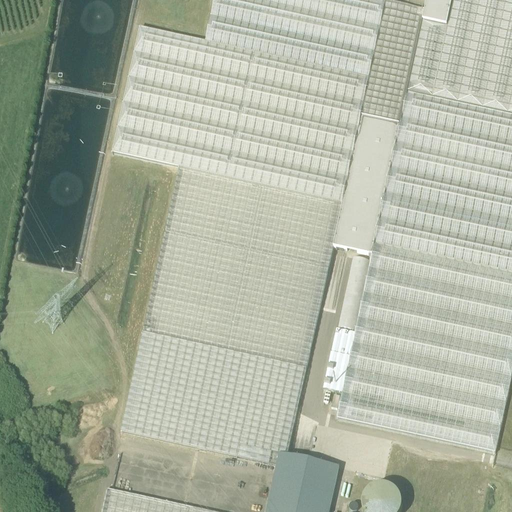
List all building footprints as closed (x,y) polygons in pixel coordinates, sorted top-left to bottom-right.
[(215,0),(206,42),(202,41),(138,27),(111,154),(179,168),(142,335),(121,435),(277,468),(280,456),(287,458),(298,407),(313,338),(331,263),(334,249),(386,6),(386,0),(215,0)] [(422,24),(447,29),(453,0),(427,0),(425,14),(422,24)] [(511,0),(453,0),(447,29),(432,100),(511,117),(511,0)] [(334,249),(372,257),(408,95),(432,100),(447,29),(422,24),(425,14),(423,14),(424,7),(409,4),(408,10),(386,6),(334,249)] [(511,117),(432,100),(408,95),(372,257),(370,264),(356,334),(355,336),(350,360),(337,421),(495,455),(511,377),(511,117)] [(331,356),(350,360),(355,336),(337,332),(331,356)] [(266,511),(329,511),(339,469),(287,458),(280,456),(277,468),(266,511)] [(390,492),(385,490),(379,490),(373,492),(368,495),(365,500),(363,506),(363,511),(399,511),(400,507),(399,500),(395,496),(390,492)] [(202,511),(107,492),(102,511),(202,511)]
